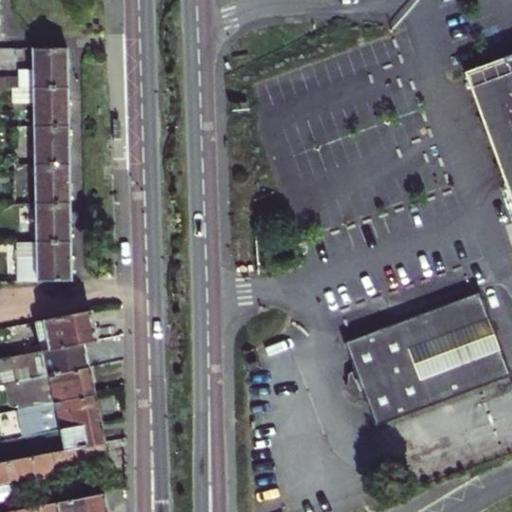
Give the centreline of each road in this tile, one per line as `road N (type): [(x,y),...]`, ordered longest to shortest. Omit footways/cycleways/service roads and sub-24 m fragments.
road 1 (primary): [(210,511),(196,0)]
road 2 (primary): [(140,0),(151,511)]
